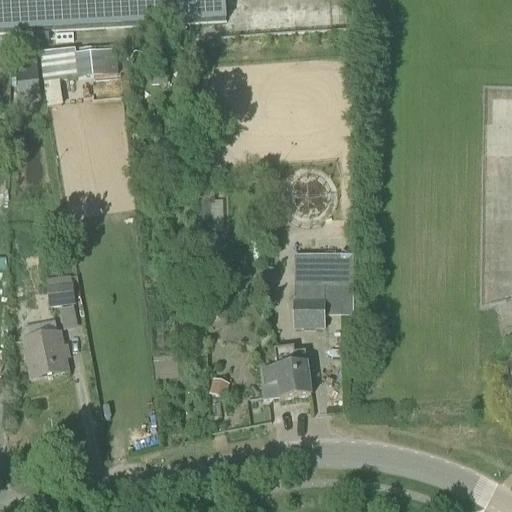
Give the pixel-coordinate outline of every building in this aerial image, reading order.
[(0,0),(0,32),(224,22),(223,0),(0,0)] [(347,31),(346,2),(248,7),(249,36),(347,31)] [(75,56),(75,51),(39,55),(47,111),(63,109),(59,83),(118,77),(115,52),(75,56)] [(219,268),(219,257),(202,258),(203,289),(230,288),(230,267),(219,268)] [(353,320),(354,259),(293,258),(293,334),(325,334),(326,320),(353,320)] [(71,286),(70,279),(45,282),(49,312),(75,309),(72,286),(71,286)] [(30,340),(56,335),(54,325),(28,331),(30,340)] [(31,384),(69,376),(60,335),(22,344),(31,384)] [(295,356),(294,349),(275,352),(277,370),(260,373),(262,390),(264,389),(265,399),(279,397),(280,403),(312,399),(308,367),(307,367),(305,355),(295,356)]
